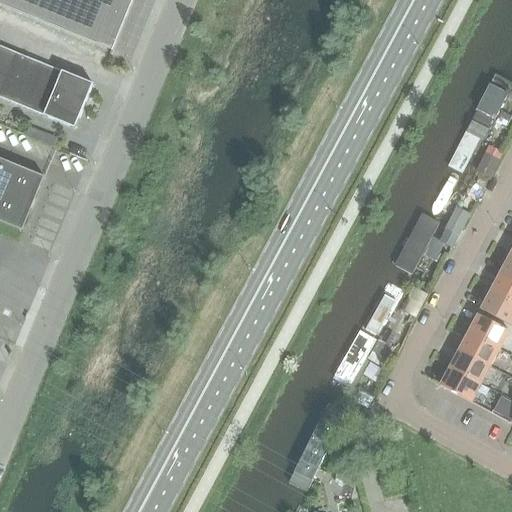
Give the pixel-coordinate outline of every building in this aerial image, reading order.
[(109,56),(111,56),(133,0),(0,0),(0,6),(111,52),(109,56)] [(62,73),(16,55),(0,48),(0,99),(44,117),(44,118),(68,127),(69,123),(71,119),(75,117),(79,119),(92,86),(62,73)] [(471,148),(443,202),(455,208),(482,153),(471,148)] [(484,155),(475,173),(490,180),(499,162),(484,155)] [(0,223),(21,233),(23,229),(19,227),(38,181),(42,183),(44,179),(0,160),(0,223)] [(424,214),(395,267),(413,276),(442,224),(424,214)] [(511,260),(508,259),(499,276),(511,283),(511,260)] [(511,283),(499,276),(489,294),(511,305),(511,283)] [(403,305),(420,313),(425,301),(409,293),(403,305)] [(511,326),(511,305),(489,294),(480,311),(511,328),(511,326)] [(378,302),(340,371),(358,381),(396,312),(378,302)] [(508,333),(477,317),(468,334),(499,351),(508,333)] [(499,351),(468,334),(458,352),(489,368),(499,351)] [(489,368),(458,352),(449,369),(480,386),(489,368)] [(480,386),(449,369),(439,387),(470,404),(480,386)] [(360,407),(354,404),(353,404),(348,414),(349,414),(355,417),(360,407)] [(321,417),(285,487),(305,497),(341,427),(321,417)] [(349,460),(340,460),(339,460),(338,463),(335,479),(346,485),(352,480),(349,460)]
